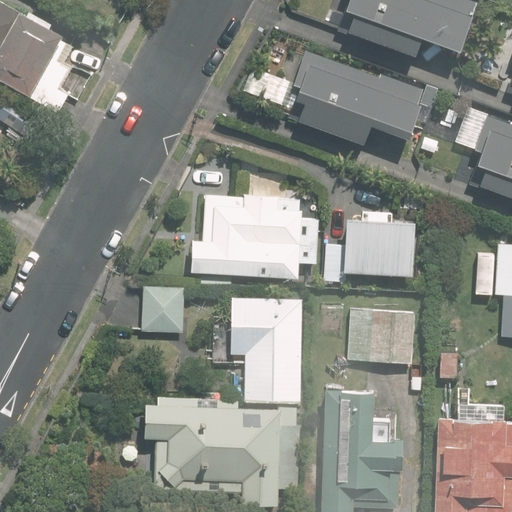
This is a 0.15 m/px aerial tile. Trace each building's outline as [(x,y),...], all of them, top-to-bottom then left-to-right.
[(471,7),(451,0),(345,0),(340,18),(349,21),(343,38),(409,61),(415,45),(452,58),(471,7)] [(64,37),(0,2),(0,82),(30,99),(64,37)] [(377,78),(306,51),(284,108),(309,118),(307,121),(341,134),(342,130),(360,137),(359,140),(399,156),(424,90),(379,74),(377,78)] [(511,126),(488,117),(477,147),(481,148),(471,176),(492,183),(490,187),(511,194),(511,126)] [(193,240),(192,272),(297,279),(298,263),(316,264),(319,220),(301,219),(302,211),(297,211),(298,199),(206,194),(203,240),(193,240)] [(348,280),(348,270),(411,273),(413,222),(351,219),(350,245),(323,244),(321,279),(348,280)] [(511,338),(511,243),(509,243),(509,238),(497,238),(496,294),(500,294),(498,338),(511,338)] [(183,288),(143,286),(141,330),(182,331),(183,288)] [(297,413),(299,301),(228,300),(227,356),(242,356),(242,404),(275,405),(275,411),(234,410),(234,402),(155,399),(155,407),(151,407),(149,441),(153,441),(151,493),(239,495),(239,508),(274,509),(275,491),(294,491),(296,428),(292,428),(293,413),(297,413)] [(350,309),(348,360),(412,362),(414,311),(350,309)] [(440,352),(439,378),(454,379),(455,353),(440,352)] [(326,390),(321,511),(352,511),(353,506),(397,508),(398,472),(402,472),(403,441),(390,441),(390,422),(374,421),(375,395),(342,394),(342,391),(326,390)] [(439,419),(435,511),(511,511),(511,510),(511,422),(504,422),(504,405),(460,404),(459,419),(439,419)]
